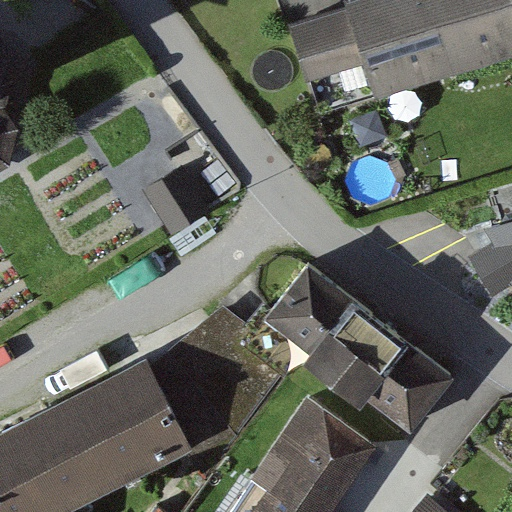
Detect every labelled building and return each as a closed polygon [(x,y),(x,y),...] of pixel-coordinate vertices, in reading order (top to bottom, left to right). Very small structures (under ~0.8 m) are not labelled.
[(511,0),(348,0),(350,3),(293,20),(320,109),(511,50),(511,0)] [(0,163),(4,161),(13,129),(0,108),(0,103),(3,101),(7,82),(0,80),(0,163)] [(168,183),(195,223),(215,209),(188,169),(168,183)] [(511,215),(484,223),(497,239),(470,252),(493,296),(511,285),(511,215)] [(451,373),(312,261),(272,311),(310,342),(302,353),(360,400),(367,391),(409,425),(451,373)] [(310,342),(272,311),(264,304),(248,323),(225,303),(172,349),(237,441),(302,353),(310,342)] [(148,357),(0,431),(0,511),(75,511),(71,502),(191,443),(148,357)] [(328,511),(376,445),(302,393),(270,441),(297,461),(260,511),(328,511)] [(450,511),(427,492),(409,511),(450,511)]
